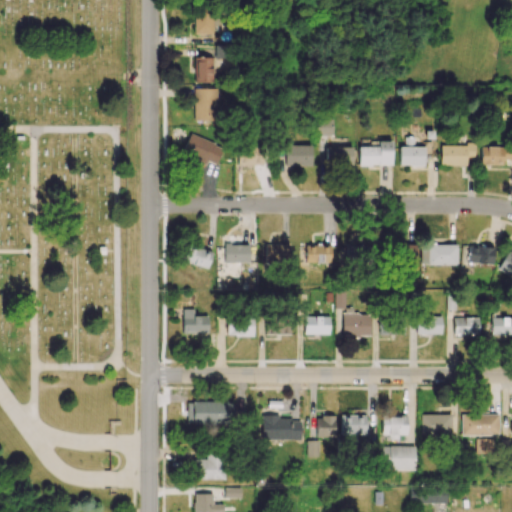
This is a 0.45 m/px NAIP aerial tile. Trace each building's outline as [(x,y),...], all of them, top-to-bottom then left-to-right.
[(212,34),(211,8),(193,9),(194,34),(212,34)] [(211,83),(212,58),(194,57),(193,82),(211,83)] [(216,89),(193,88),(192,121),(216,121),(216,89)] [(331,136),(332,119),(316,119),(315,135),(331,136)] [(213,166),(222,148),(190,133),(181,151),(213,166)] [(398,146),(398,166),(423,165),(423,147),(413,147),(413,137),(405,137),(405,146),(398,146)] [(358,165),(391,165),(390,141),(377,142),(377,147),(357,147),(358,165)] [(310,166),(311,146),(285,145),(284,165),(310,166)] [(472,145),(439,145),(439,165),(465,165),(465,157),(472,157),(472,145)] [(236,164),(261,165),(262,148),(237,147),(236,164)] [(351,147),(325,147),(325,165),(352,165),(351,147)] [(502,165),(502,161),(511,161),(511,148),(480,147),(479,165),(502,165)] [(288,244),(263,245),(263,262),(289,262),(288,244)] [(399,256),(414,257),(415,245),(400,244),(399,256)] [(456,245),(420,244),(419,264),(456,265),(456,245)] [(248,245),(223,245),(223,262),(248,263),(248,245)] [(329,263),(329,245),(298,246),(299,263),(329,263)] [(210,251),(187,246),(184,263),(207,268),(210,251)] [(343,246),(342,260),(363,261),(363,247),(343,246)] [(467,263),(491,265),(493,248),(468,246),(467,263)] [(511,276),(511,254),(505,251),(497,270),(511,276)] [(343,309),(343,292),(333,292),(333,309),(343,309)] [(206,316),(192,316),(193,309),(182,309),(181,333),(206,333),(206,316)] [(368,336),(368,313),(341,312),(341,336),(368,336)] [(289,335),(289,315),(265,314),(264,334),(289,335)] [(328,317),(303,316),(302,333),(327,334),(328,317)] [(440,334),(440,316),(415,316),(415,334),(440,334)] [(252,317),(226,317),(226,336),(252,336),(252,317)] [(477,317),(452,318),(452,335),(477,335),(477,317)] [(511,317),(490,318),(490,336),(511,335),(511,317)] [(378,334),(403,335),(403,320),(378,319),(378,334)] [(186,401),(186,424),(232,424),(232,402),(186,401)] [(450,415),(420,414),(419,435),(450,436),(450,415)] [(460,435),(497,435),(497,414),(460,415),(460,435)] [(340,415),(339,435),(364,435),(364,415),(340,415)] [(333,417),(316,416),(315,437),(333,437),(333,417)] [(405,435),(405,416),(380,417),(380,438),(397,437),(397,435),(405,435)] [(299,440),(299,418),(260,417),(260,440),(299,440)] [(492,438),(475,438),(474,454),(492,454),(492,438)] [(317,440),(305,440),(306,457),(317,457),(317,440)] [(413,446),(381,446),(381,470),(413,469),(413,446)] [(194,480),(222,479),(222,452),(205,453),(205,459),(193,460),(194,480)] [(445,504),(445,487),(409,486),(408,503),(445,504)] [(224,498),(239,498),(239,488),(224,488),(224,498)] [(193,511),(221,511),(222,504),(211,504),(211,493),(193,494),(193,511)]
